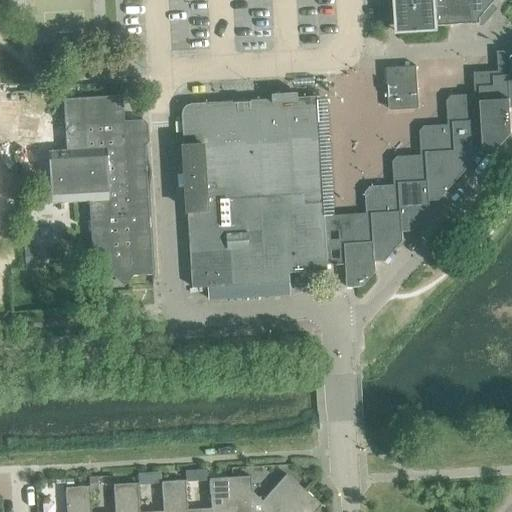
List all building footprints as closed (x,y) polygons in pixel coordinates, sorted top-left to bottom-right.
[(483,13),(494,0),(393,0),(395,34),(437,31),(437,26),(484,23),(488,17),(483,13)] [(511,107),(511,55),(501,56),(502,75),(478,77),(479,101),(460,102),(461,116),(451,117),(452,131),(433,132),(434,147),(424,147),(425,162),(406,163),(407,177),(397,178),(398,192),(379,193),(380,208),(370,208),(371,223),(352,224),(353,238),(343,239),(346,288),(362,287),(375,272),(375,262),(384,261),(402,241),(402,232),(411,231),(429,211),(428,201),(438,201),(483,150),(497,149),(511,133),(510,108),(511,107)] [(418,96),(417,93),(416,66),(386,68),(388,98),(418,96)] [(327,270),(316,96),(200,104),(191,104),(186,106),(183,110),(182,114),(183,124),(182,124),(192,288),(207,287),(208,300),(290,295),(289,282),(289,272),(327,270)] [(193,470),(184,471),(184,482),(193,481),(193,470)] [(147,473),(137,474),(138,484),(148,484),(147,473)] [(282,511),(303,490),(285,474),(261,501),(250,492),(249,476),(231,478),(233,511),(282,511)] [(96,478),(88,478),(88,486),(88,491),(97,491),(96,478)] [(233,511),(231,478),(208,479),(210,509),(186,510),(185,510),(185,511),(233,511)] [(185,511),(185,510),(186,510),(184,480),(160,482),(162,511),(154,511),(185,511)] [(137,511),(136,483),(112,485),(113,511),(137,511)] [(89,511),(88,491),(88,486),(64,488),(65,511),(89,511)] [(314,511),(320,505),(303,490),(282,511),(314,511)]
